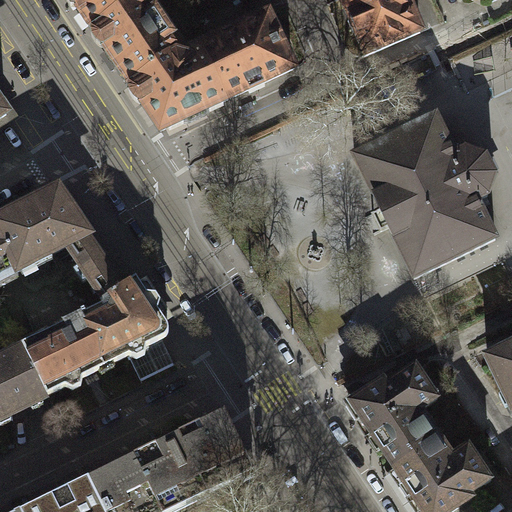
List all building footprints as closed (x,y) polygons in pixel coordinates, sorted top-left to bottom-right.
[(73,0),(91,27),(132,0),(73,0)] [(132,0),(91,27),(128,83),(180,48),(147,0),(132,0)] [(356,34),(366,55),(420,32),(406,0),(341,0),(350,18),(347,22),(352,33),(356,34)] [(267,16),(202,47),(227,100),(292,69),(267,16)] [(184,55),(180,48),(128,83),(160,131),(227,100),(202,47),(184,55)] [(437,119),(355,159),(385,216),(414,280),(496,240),(478,201),(488,197),(494,177),(486,158),(466,152),(455,157),(437,119)] [(102,301),(120,288),(99,254),(58,192),(27,208),(0,222),(0,239),(17,272),(65,249),(102,301)] [(0,280),(17,272),(0,239),(0,280)] [(20,341),(23,348),(47,395),(64,387),(73,391),(81,387),(82,380),(94,373),(128,356),(136,359),(145,355),(146,349),(171,332),(156,310),(135,279),(120,288),(102,301),(105,305),(37,339),(33,334),(20,341)] [(501,347),(486,355),(511,408),(511,346),(503,351),(501,347)] [(23,348),(0,359),(0,418),(47,395),(23,348)] [(383,381),(349,404),(393,469),(416,454),(413,449),(437,434),(421,411),(437,400),(415,367),(386,386),(383,381)] [(167,511),(249,472),(219,413),(83,480),(98,511),(167,511)] [(452,457),(437,434),(413,449),(416,454),(393,469),(421,511),(453,511),(474,499),(470,494),(490,480),(468,447),(452,457)] [(98,511),(83,480),(17,511),(98,511)]
